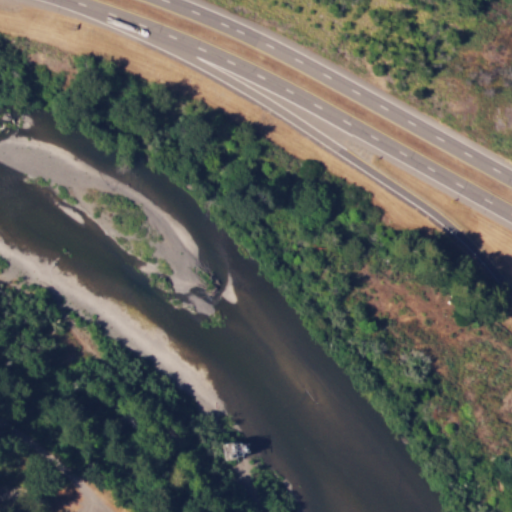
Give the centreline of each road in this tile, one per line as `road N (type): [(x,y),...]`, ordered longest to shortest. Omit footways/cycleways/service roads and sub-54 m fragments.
road 1 (motorway): [(53,0),(268,84),(511,223)]
road 2 (motorway): [(121,22),(405,200),(474,258),(511,311)]
road 3 (motorway): [(511,178),(267,44),(166,0)]
